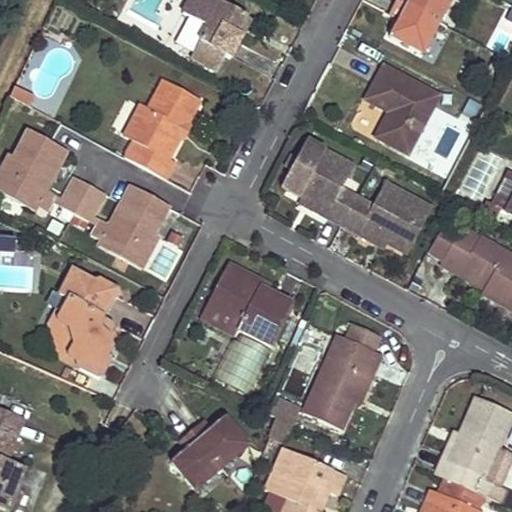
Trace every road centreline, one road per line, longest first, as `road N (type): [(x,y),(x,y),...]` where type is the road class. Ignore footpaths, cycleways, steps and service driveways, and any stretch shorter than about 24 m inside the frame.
road 1 (residential): [(448,330),(224,208)]
road 2 (residential): [(224,208),(337,0)]
road 3 (residential): [(224,208),(128,387)]
road 4 (residential): [(369,511),(448,330)]
road 5 (unknown): [(224,208),(145,169),(125,173),(112,190)]
